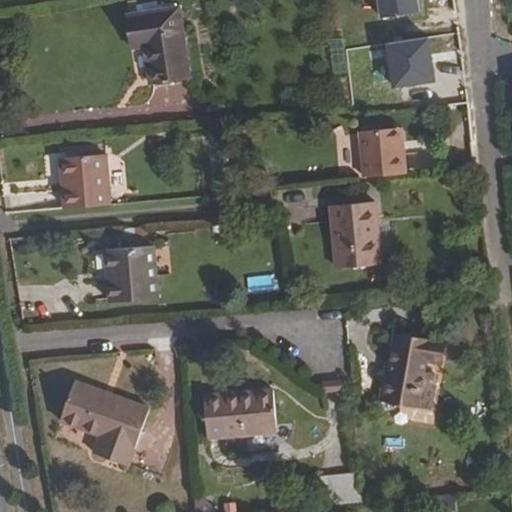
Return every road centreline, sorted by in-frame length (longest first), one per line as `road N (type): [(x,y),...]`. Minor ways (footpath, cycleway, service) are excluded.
road 1 (residential): [(490,160),(474,0)]
road 2 (track): [(490,160),(511,318)]
